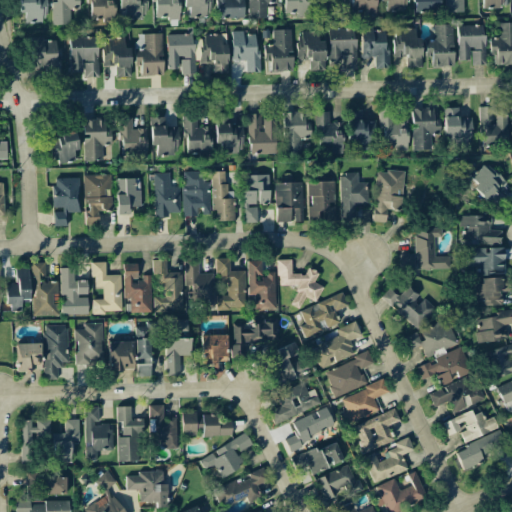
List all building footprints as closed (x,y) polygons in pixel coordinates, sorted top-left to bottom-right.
[(44,0),(18,0),(19,13),(24,13),(24,23),(45,23),(44,0)] [(50,0),(51,25),(70,25),(70,9),(79,9),(78,0),(50,0)] [(87,0),(88,21),(114,20),(113,0),(87,0)] [(124,18),(146,18),(145,0),(118,0),(118,9),(124,9),(124,18)] [(152,0),(153,17),(166,17),(166,19),(179,19),(178,0),(152,0)] [(182,0),(183,7),(189,7),(189,17),(211,17),(210,0),(182,0)] [(215,0),(216,18),(244,18),(243,0),(215,0)] [(266,18),(266,3),(275,3),(275,0),(247,0),(248,19),(266,18)] [(283,0),(284,15),(309,15),(308,0),(283,0)] [(350,0),(351,12),(364,11),(364,20),(376,19),(375,0),(350,0)] [(406,11),(405,0),(380,0),(380,1),(385,1),(386,11),(406,11)] [(411,0),(412,8),(440,7),(439,0),(411,0)] [(444,0),(445,12),(463,12),(462,0),(444,0)] [(482,0),(482,8),(498,8),(498,0),(500,0),(482,0)] [(489,54),(494,54),(494,64),(511,63),(511,22),(498,22),(498,38),(489,38),(489,54)] [(452,24),(433,25),(434,39),(425,40),(425,57),(431,57),(431,66),(453,66),(452,24)] [(483,25),(456,25),(457,60),(470,60),(470,65),(484,65),(483,25)] [(327,29),(328,64),(341,64),(341,69),(355,68),(354,28),(327,29)] [(393,57),(406,57),(406,67),(420,66),(420,37),(413,37),(412,28),(398,29),(398,38),(392,38),(393,57)] [(263,62),(269,62),(269,71),(291,71),(290,29),(272,30),(272,44),(263,45),(263,62)] [(360,58),(374,57),(374,69),(386,68),(385,29),(360,30),(360,58)] [(257,72),(257,34),(242,34),(241,31),(231,31),(231,61),(245,61),(245,72),(257,72)] [(297,61),(323,61),(322,40),(317,41),(317,31),(297,31),(297,61)] [(135,66),(140,66),(140,75),(162,75),(161,33),(135,34),(135,66)] [(166,34),(167,69),(178,69),(178,56),(180,56),(181,73),(194,73),(193,34),(166,34)] [(212,72),(226,72),(225,34),(203,34),(204,48),(199,49),(199,63),(211,63),(212,72)] [(55,40),(43,40),(43,37),(29,37),(30,67),(47,66),(47,77),(60,77),(59,62),(56,62),(55,40)] [(68,37),(69,72),(82,72),(82,78),(98,77),(97,37),(68,37)] [(130,77),(129,47),(123,48),(123,41),(104,41),(104,66),(115,66),(115,77),(130,77)] [(507,145),(506,113),(495,113),(494,106),(478,106),(480,146),(507,145)] [(438,118),(433,118),(433,107),(410,108),(411,150),(430,150),(430,135),(439,135),(438,118)] [(443,108),(444,137),(449,137),(449,146),(469,145),(469,118),(458,118),(457,107),(443,108)] [(374,149),(373,121),(361,122),(361,110),(346,111),(347,150),(374,149)] [(406,150),(406,119),(395,119),(395,110),(380,110),(380,150),(406,150)] [(328,111),(313,112),(314,137),(318,137),(318,151),(343,151),(342,121),(328,122),(328,111)] [(300,152),(300,138),(307,138),(307,112),(281,112),(281,151),(300,152)] [(275,153),(275,117),(262,118),(262,131),(260,131),(260,113),(247,113),(247,154),(275,153)] [(242,125),(230,125),(230,115),(215,115),(215,143),(220,143),(220,151),(242,152),(242,125)] [(183,116),(184,154),(197,153),(198,157),(210,157),(209,126),(196,127),(195,116),(183,116)] [(117,118),(118,158),(145,157),(145,128),(131,128),(131,117),(117,118)] [(149,117),(150,145),(155,145),(156,156),(175,155),(175,127),(164,127),(163,117),(149,117)] [(101,142),(107,142),(107,119),(82,119),(83,160),(101,160),(101,142)] [(56,165),(74,161),(72,151),(78,150),(74,130),(49,135),(56,165)] [(473,187),(492,207),(502,198),(495,191),(504,183),(485,162),(470,176),(476,184),(473,187)] [(375,170),(372,221),(384,222),(385,208),(400,209),(403,172),(375,170)] [(209,214),(209,182),(201,182),(201,171),(181,171),(182,216),(198,216),(198,214),(209,214)] [(225,171),(209,172),(210,211),(214,210),(215,221),(234,221),(233,192),(225,192),(225,171)] [(179,212),(179,186),(168,187),(168,172),(152,172),(154,217),(168,217),(168,212),(179,212)] [(339,221),(354,220),(353,204),(367,204),(366,183),(357,183),(357,173),(338,174),(339,221)] [(83,205),(85,205),(85,223),(98,223),(97,211),(110,210),(109,174),(82,175),(83,205)] [(267,174),(241,175),(243,223),(256,222),(255,204),(268,204),(267,174)] [(66,225),(66,212),(79,212),(77,177),(51,178),(52,207),(63,206),(63,212),(50,212),(50,226),(66,225)] [(115,179),(116,215),(129,214),(129,206),(140,206),(139,178),(115,179)] [(334,182),(307,181),(306,197),(310,197),(310,220),(333,221),(334,182)] [(303,221),(302,182),(274,183),(275,222),(303,221)] [(489,216),(459,215),(459,239),(469,239),(469,244),(499,244),(500,230),(489,230),(489,216)] [(440,228),(414,229),(415,270),(448,269),(448,256),(434,256),(433,237),(440,237),(440,228)] [(503,270),(503,247),(463,248),(463,266),(476,266),(476,274),(486,273),(485,270),(503,270)] [(414,254),(398,254),(398,268),(414,269),(414,254)] [(245,308),(244,271),(229,271),(229,258),(215,258),(215,273),(220,273),(220,283),(227,283),(227,295),(216,295),(216,308),(245,308)] [(276,260),(276,276),(279,277),(279,285),(296,285),(296,292),(290,304),(299,308),(304,296),(315,301),(322,286),(313,282),(317,273),(307,268),(304,273),(291,274),(290,259),(276,260)] [(180,272),(165,272),(165,260),(151,260),(152,275),(156,275),(156,284),(162,284),(163,296),(153,297),(153,311),(182,310),(180,272)] [(274,272),(265,272),(265,279),(260,279),(260,260),(246,261),(247,295),(253,295),(254,309),(275,309),(274,272)] [(44,281),(43,262),(30,263),(31,316),(57,316),(56,281),(44,281)] [(120,312),(120,275),(105,275),(104,262),(90,262),(91,277),(95,277),(95,286),(102,286),(102,299),(91,299),(92,312),(120,312)] [(149,275),(140,275),(140,281),(137,281),(136,263),(122,264),(123,299),(125,299),(125,313),(150,312),(149,275)] [(197,274),(197,263),(184,263),(185,306),(214,305),(213,273),(197,274)] [(87,314),(86,296),(86,280),(73,280),(72,267),(59,268),(60,314),(87,314)] [(28,299),(27,269),(14,269),(15,282),(6,283),(6,311),(20,311),(20,299),(28,299)] [(481,278),(481,284),(472,284),(473,305),(502,304),(501,277),(481,278)] [(470,372),(459,345),(458,346),(448,319),(423,328),(419,318),(433,313),(427,299),(418,303),(412,286),(394,294),(393,290),(391,291),(409,335),(402,337),(408,351),(421,346),(428,362),(416,367),(420,380),(434,374),(439,386),(455,380),(454,378),(470,372)] [(304,338),(338,323),(333,310),(346,305),(341,292),(299,310),(305,324),(299,326),(304,338)] [(511,308),(493,313),(493,316),(476,319),(478,331),(475,332),(477,344),(508,338),(505,324),(511,322),(511,308)] [(276,341),(276,319),(250,319),(250,323),(231,323),(231,353),(244,353),(244,341),(276,341)] [(180,375),(179,354),(189,354),(187,320),(164,320),(166,375),(180,375)] [(102,323),(83,323),(83,329),(74,329),(73,364),(101,364),(102,323)] [(321,369),(354,353),(349,341),(355,338),(349,323),(335,330),(338,337),(311,349),(321,369)] [(67,362),(66,325),(42,325),(42,379),(58,378),(58,362),(67,362)] [(225,334),(199,335),(200,363),(226,362),(225,334)] [(150,376),(148,336),(134,336),(135,376),(150,376)] [(39,339),(14,340),(15,373),(30,372),(30,370),(40,369),(39,339)] [(132,341),(107,342),(108,371),(133,370),(132,341)] [(307,373),(292,342),(276,350),(279,356),(267,361),(274,376),(280,373),(284,383),(307,373)] [(511,372),(511,344),(486,352),(494,378),(511,372)] [(333,396),(366,384),(360,368),(372,364),(368,353),(324,370),(333,396)] [(428,393),(433,407),(447,402),(451,412),(483,400),(474,375),(428,393)] [(340,398),(346,411),(343,413),(347,423),(377,410),(372,398),(387,392),(381,380),(340,398)] [(511,380),(496,387),(506,411),(511,408),(511,380)] [(272,422),(319,406),(316,396),(309,399),(304,383),(275,392),(280,406),(268,410),(272,422)] [(162,405),(148,405),(149,443),(160,442),(161,449),(176,448),(175,417),(162,417),(162,405)] [(117,461),(139,461),(138,423),(130,423),(130,406),(116,406),(117,461)] [(85,460),(96,460),(96,450),(111,450),(111,424),(98,424),(97,407),(83,407),(85,460)] [(289,452),(302,447),(300,440),(334,427),(326,407),(290,422),(295,434),(283,439),(289,452)] [(363,452),(392,441),(386,425),(399,421),(395,409),(353,425),(363,452)] [(497,429),(493,417),(483,420),(479,409),(442,422),(446,433),(460,428),(465,441),(497,429)] [(180,412),(181,434),(198,434),(198,412),(180,412)] [(201,436),(230,436),(230,423),(214,424),(214,414),(201,414),(201,436)] [(21,462),(32,462),(31,438),(49,438),(49,419),(33,419),(33,420),(20,420),(21,462)] [(78,440),(78,420),(63,420),(63,433),(51,433),(52,462),(70,462),(69,441),(78,440)] [(453,450),(461,467),(507,447),(499,430),(453,450)] [(198,459),(204,470),(214,464),(221,477),(242,465),(235,452),(250,444),(244,433),(198,459)] [(407,468),(401,455),(412,449),(407,437),(393,443),(395,447),(378,455),(376,451),(361,458),(372,484),(407,468)] [(291,459),(295,470),(307,466),(310,474),(341,462),(333,442),(291,459)] [(245,497),(247,502),(260,497),(256,486),(267,481),(262,467),(247,474),(247,475),(213,490),(220,507),(245,497)] [(105,494),(83,508),(85,511),(123,511),(107,488),(115,483),(106,470),(95,478),(105,494)] [(375,486),(380,502),(382,501),(385,511),(390,511),(425,500),(415,470),(406,473),(411,486),(398,491),(394,479),(375,486)] [(125,476),(125,490),(138,489),(138,502),(152,501),(152,507),(167,507),(166,483),(162,483),(162,471),(136,471),(137,476),(125,476)] [(46,493),(65,494),(65,475),(26,473),(25,487),(46,488),(46,493)] [(68,511),(68,501),(14,500),(14,511),(68,511)] [(373,511),(372,506),(354,511),(351,502),(334,507),(335,511),(373,511)]
